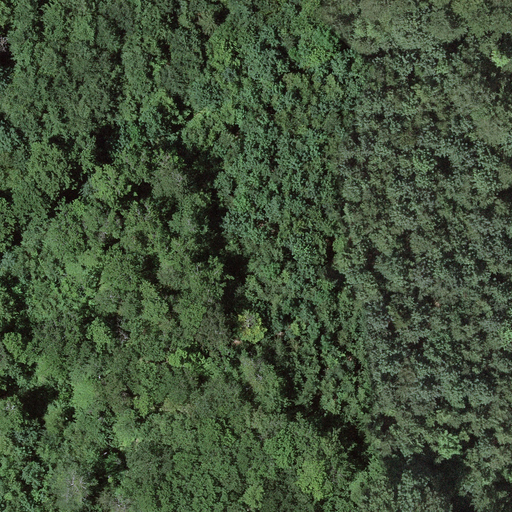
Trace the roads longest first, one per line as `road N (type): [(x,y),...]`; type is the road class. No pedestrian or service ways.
road 1 (track): [(0,282),(157,136),(236,94),(344,50),(511,15)]
road 2 (track): [(32,0),(0,125)]
